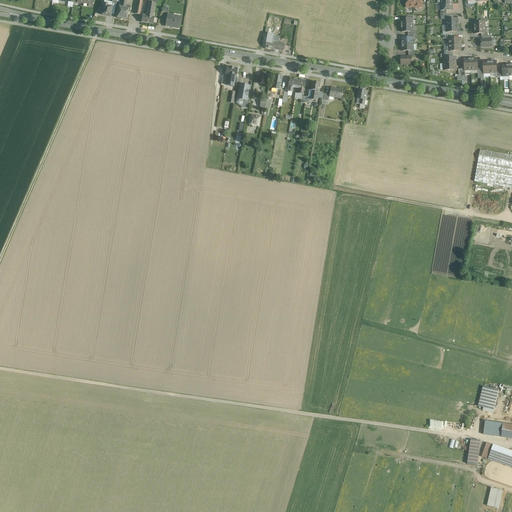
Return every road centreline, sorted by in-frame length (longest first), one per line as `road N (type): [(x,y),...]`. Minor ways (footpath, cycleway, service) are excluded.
road 1 (tertiary): [(0,10),(511,101)]
road 2 (track): [(0,365),(477,436)]
road 3 (track): [(97,27),(0,263)]
